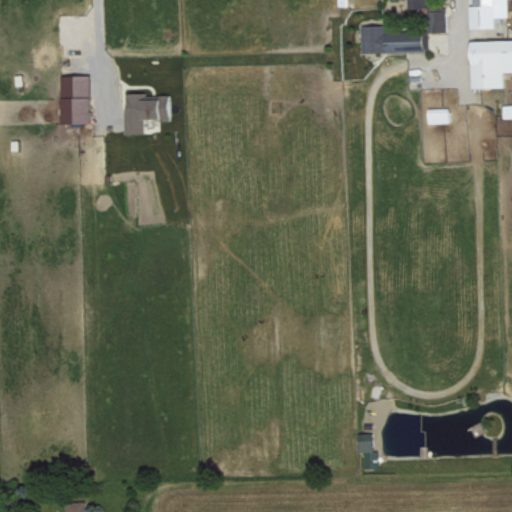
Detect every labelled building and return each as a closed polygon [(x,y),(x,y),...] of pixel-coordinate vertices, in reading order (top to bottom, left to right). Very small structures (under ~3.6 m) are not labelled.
[(510,16),(509,0),(475,0),(476,5),(473,5),(473,27),(498,27),(498,16),(510,16)] [(449,30),(449,9),(431,9),(431,30),(449,30)] [(364,24),(364,51),(431,50),(431,28),(389,29),(389,23),(364,24)] [(511,38),(473,39),(475,87),(506,86),(506,71),(511,70),(511,38)] [(93,121),(92,74),(63,74),(64,122),(93,121)] [(172,96),(147,96),(146,91),(128,92),(129,133),(148,133),(147,118),(172,118),(172,96)] [(431,122),(452,121),(452,106),(431,107),(431,122)] [(366,450),(366,468),(380,467),(380,449),(376,449),(375,439),(360,439),(360,451),(366,450)]
